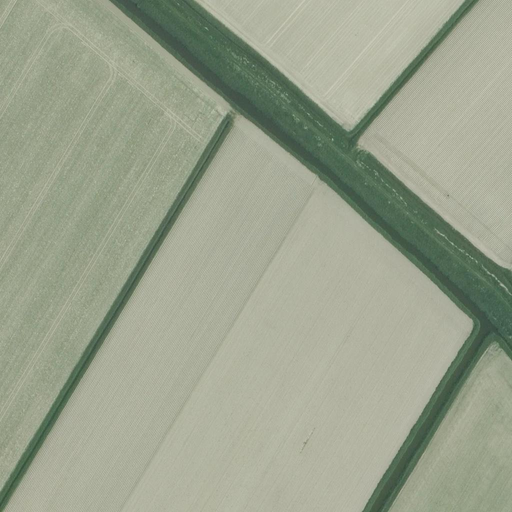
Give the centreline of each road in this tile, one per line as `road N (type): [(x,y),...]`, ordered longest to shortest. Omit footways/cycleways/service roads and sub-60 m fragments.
road 1 (track): [(157,0),(483,282),(511,317)]
road 2 (track): [(207,0),(338,108)]
